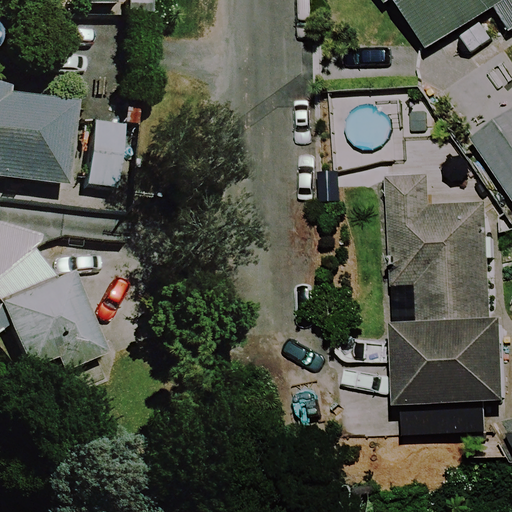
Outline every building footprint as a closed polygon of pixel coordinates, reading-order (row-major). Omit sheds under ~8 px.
[(4,0),(22,8),(25,0),(4,0)] [(112,0),(82,0),(82,7),(112,8),(112,0)] [(511,0),(387,0),(390,3),(394,0),(398,0),(433,54),(499,12),(511,33),(511,0)] [(75,111),(0,100),(0,186),(62,196),(75,111)] [(511,121),(477,144),(511,197),(511,121)] [(120,135),(91,132),(84,191),(113,195),(120,135)] [(435,209),(435,182),(393,184),(396,289),(397,329),(399,411),(505,408),(503,331),(493,331),(489,208),(435,209)] [(35,228),(0,224),(0,317),(24,373),(44,364),(54,388),(103,367),(66,282),(42,293),(30,265),(31,258),(35,228)]
